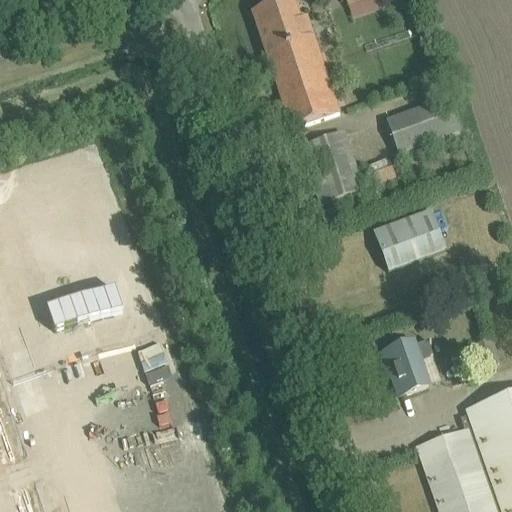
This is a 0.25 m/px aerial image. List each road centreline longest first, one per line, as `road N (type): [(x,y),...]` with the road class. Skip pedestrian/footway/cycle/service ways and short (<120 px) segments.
road 1 (unclassified): [(362,511),(182,0)]
road 2 (unclassified): [(0,49),(144,0)]
